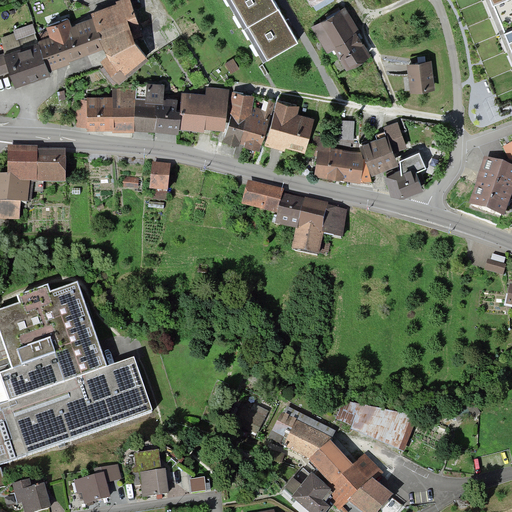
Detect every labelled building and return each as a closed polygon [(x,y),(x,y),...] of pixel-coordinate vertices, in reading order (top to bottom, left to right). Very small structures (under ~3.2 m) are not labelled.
[(95,16),(105,46),(108,55),(102,59),(105,64),(99,69),(111,84),(118,79),(119,81),(148,56),(127,22),(137,19),(130,0),(118,0),(116,1),(117,2),(93,10),(95,16)] [(229,0),(244,26),(277,7),(279,6),(276,0),(229,0)] [(511,0),(495,0),(511,40),(511,0)] [(345,6),(312,26),(325,49),(333,44),(356,31),(359,29),(345,6)] [(296,41),(277,7),(244,26),(263,60),(296,41)] [(38,43),(47,70),(68,63),(67,59),(105,46),(95,16),(70,25),(68,18),(47,26),(50,36),(37,41),(38,43)] [(32,25),(13,31),(16,39),(34,33),(32,25)] [(370,52),(356,31),(333,44),(346,67),(370,52)] [(38,43),(3,55),(9,71),(14,86),(48,75),(47,70),(38,43)] [(0,74),(9,71),(3,55),(0,55),(0,74)] [(233,59),(226,63),(231,72),(238,68),(233,59)] [(408,62),(411,91),(434,88),(431,59),(408,62)] [(146,99),(157,99),(155,128),(178,129),(178,125),(180,95),(164,94),(164,83),(147,82),(146,99)] [(180,95),(178,125),(224,127),(228,87),(206,85),(206,90),(181,89),(180,95)] [(87,124),(87,127),(113,128),(135,129),(135,98),(136,89),(113,88),(113,94),(88,94),(88,105),(87,124)] [(236,89),(223,138),(260,147),(273,99),(266,97),(263,108),(252,105),(255,94),(236,89)] [(135,98),(135,129),(155,129),(155,128),(157,99),(146,99),(135,98)] [(284,145),(304,150),(313,116),(296,112),(298,104),(277,98),(265,143),(283,148),(284,145)] [(77,124),(87,124),(88,105),(77,105),(77,124)] [(385,128),(394,150),(408,145),(397,120),(384,125),(385,128)] [(340,121),(339,139),(353,139),(354,121),(340,121)] [(377,136),(361,142),(372,171),(398,160),(394,150),(385,128),(375,132),(377,136)] [(318,158),(315,177),(360,184),(361,181),(371,182),(366,161),(364,160),(361,152),(332,148),(333,143),(315,140),(312,157),(318,158)] [(511,165),(511,145),(503,150),(511,166),(511,165)] [(38,148),(10,148),(10,176),(0,176),(0,218),(18,218),(18,202),(31,202),(31,181),(38,181),(38,152),(38,148)] [(405,193),(424,186),(416,168),(426,164),(420,148),(400,156),(401,167),(385,173),(391,192),(405,193)] [(65,152),(38,152),(38,181),(65,181),(65,152)] [(511,168),(484,159),(469,204),(505,216),(511,199),(511,168)] [(152,162),(149,198),(167,200),(170,164),(152,162)] [(139,178),(124,177),(123,187),(138,189),(139,178)] [(249,180),(242,205),(278,215),(282,194),(284,190),(249,180)] [(305,199),(282,194),(278,215),(276,225),(298,230),(294,250),(318,255),(323,233),(329,207),(330,203),(306,198),(305,199)] [(329,207),(323,233),(343,237),(348,211),(329,207)] [(250,220),(248,227),(255,229),(257,222),(250,220)] [(488,259),(485,270),(503,275),(506,264),(488,259)] [(0,462),(153,410),(134,357),(107,366),(77,282),(51,291),(48,285),(18,295),(20,303),(0,309),(0,332),(11,365),(13,369),(0,373),(10,401),(0,403),(0,462)] [(244,407),(236,424),(257,434),(268,412),(254,405),(251,410),(244,407)] [(336,432),(287,407),(283,414),(282,413),(270,439),(285,447),(311,459),(331,442),(333,440),(332,438),(336,432)] [(361,407),(352,430),(404,451),(418,417),(361,407)] [(341,409),(337,419),(350,425),(355,414),(341,409)] [(314,476),(327,488),(352,466),(331,442),(311,459),(309,461),(318,471),(314,476)] [(269,449),(266,458),(283,464),(286,454),(269,449)] [(162,470),(159,451),(132,455),(136,486),(141,485),(142,497),(169,493),(165,469),(162,470)] [(352,466),(327,488),(333,493),(331,496),(333,498),(330,501),(339,510),(349,501),(371,480),(374,482),(384,473),(365,454),(352,466)] [(119,465),(95,469),(96,476),(74,482),(77,494),(82,493),(85,504),(111,498),(107,484),(122,479),(119,465)] [(294,496),(292,498),(309,511),(327,511),(330,509),(325,503),(331,496),(333,493),(327,488),(314,476),(312,475),(302,486),(294,496)] [(204,478),(190,480),(192,493),(206,490),(204,478)] [(285,488),(294,496),(302,486),(293,478),(285,488)] [(374,482),(371,480),(349,501),(363,511),(378,511),(380,510),(391,499),(393,497),(374,482)] [(30,487),(28,481),(13,485),(18,503),(21,502),(23,511),(37,511),(50,509),(43,484),(30,487)] [(14,496),(5,498),(7,505),(15,503),(14,496)] [(391,499),(380,510),(381,511),(398,511),(403,508),(391,499)]
